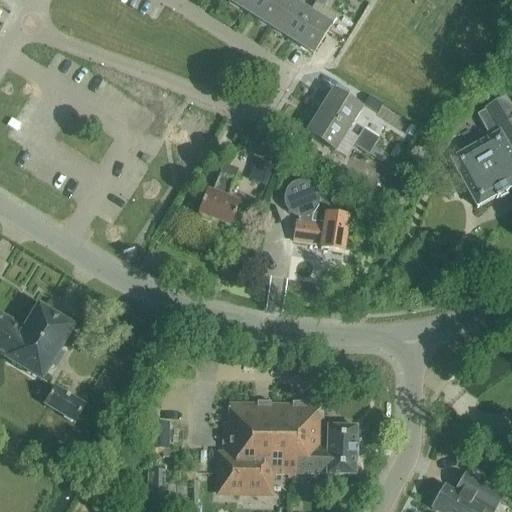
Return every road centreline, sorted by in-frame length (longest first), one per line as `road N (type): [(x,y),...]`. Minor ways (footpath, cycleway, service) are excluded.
road 1 (tertiary): [(0,207),(116,277),(195,311),(298,334),(410,333)]
road 2 (residential): [(25,22),(258,112),(280,82),(275,65),(170,0)]
road 3 (tertiary): [(379,511),(409,451),(410,333)]
